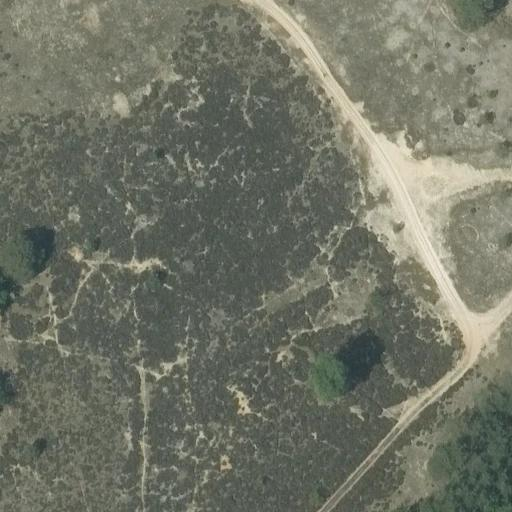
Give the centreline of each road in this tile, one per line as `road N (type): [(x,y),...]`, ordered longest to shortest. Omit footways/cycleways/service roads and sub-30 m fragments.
road 1 (track): [(335,511),(441,381),(511,316)]
road 2 (track): [(252,0),(363,126),(394,179)]
road 3 (track): [(394,179),(477,347)]
